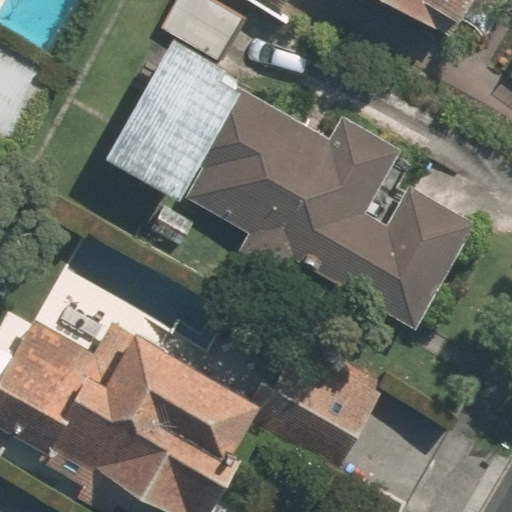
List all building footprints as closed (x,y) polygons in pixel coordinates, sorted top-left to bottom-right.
[(242,228),(230,250),(284,280),(295,261),(414,326),(473,218),(404,180),(382,221),(364,211),(402,142),(340,108),(326,133),(220,75),(228,61),(217,55),(240,12),(217,0),(168,0),(156,23),(176,35),(109,155),(242,228)] [(245,0),(280,20),(291,0),(393,0),(453,36),(474,0),(245,0)] [(0,36),(0,137),(13,145),(50,78),(38,71),(44,61),(0,36)] [(511,48),(500,72),(511,79),(511,48)] [(0,379),(0,408),(193,511),(210,511),(259,423),(339,466),(383,384),(300,340),(267,401),(112,318),(94,351),(33,318),(0,379)]
